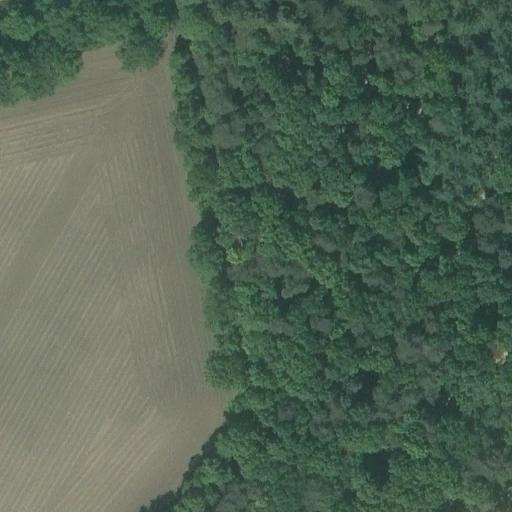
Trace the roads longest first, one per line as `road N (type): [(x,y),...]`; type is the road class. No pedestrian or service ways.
road 1 (track): [(185,0),(248,341)]
road 2 (track): [(511,283),(248,341)]
road 3 (track): [(248,341),(269,425),(182,511)]
